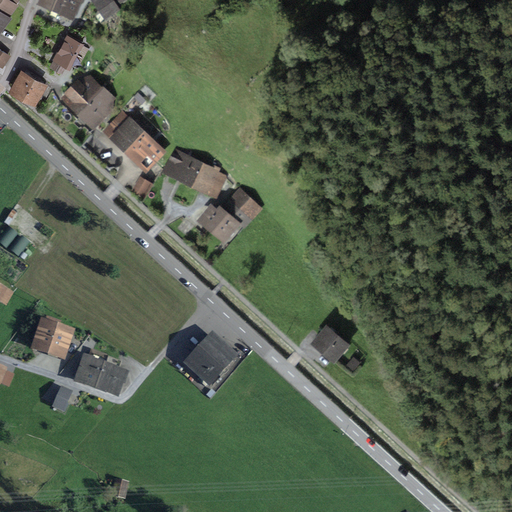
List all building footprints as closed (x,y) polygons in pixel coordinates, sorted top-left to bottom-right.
[(0,0),(0,9),(6,14),(15,2),(14,2),(15,0),(0,0)] [(63,0),(39,0),(39,1),(42,2),(41,4),(59,12),(63,0)] [(63,0),(59,12),(71,17),(78,0),(80,0),(82,1),(82,0),(63,0)] [(94,0),(103,12),(98,16),(102,22),(108,18),(107,16),(116,10),(113,6),(121,0),(94,0)] [(88,47),(68,36),(52,63),(59,67),(58,70),(62,72),(68,62),(77,67),(88,47)] [(0,62),(2,64),(8,54),(0,49),(0,62)] [(13,87),(34,99),(43,83),(22,71),(13,87)] [(64,98),(80,113),(102,89),(101,88),(102,87),(91,77),(86,82),(81,77),(62,96),(64,98)] [(113,99),(102,89),(80,113),(93,126),(109,110),(107,105),(113,99)] [(106,129),(144,166),(151,158),(154,161),(163,151),(121,113),(106,129)] [(171,174),(191,182),(200,162),(181,154),(174,152),(163,170),(171,174)] [(200,162),(191,182),(217,195),(225,176),(200,163),(200,162)] [(134,190),(145,197),(152,185),(141,178),(134,190)] [(239,192),(231,201),(250,218),(259,208),(239,192)] [(226,207),(222,212),(236,224),(237,222),(243,227),(250,218),(231,201),(226,207)] [(236,224),(222,212),(221,211),(218,214),(211,208),(201,219),(224,239),(236,224)] [(0,299),(6,303),(12,294),(0,286),(0,299)] [(43,325),(36,346),(62,355),(70,333),(57,329),(59,322),(47,318),(45,325),(43,325)] [(325,327),(313,341),(335,360),(348,344),(344,341),(343,343),(325,327)] [(213,337),(189,363),(209,382),(233,356),(213,337)] [(83,358),(76,379),(96,386),(107,356),(92,351),(89,360),(83,358)] [(118,370),(121,362),(107,356),(96,386),(117,393),(122,381),(124,382),(127,373),(118,370)] [(0,383),(8,386),(13,375),(0,369),(0,383)] [(62,390),(55,405),(63,408),(70,394),(62,390)] [(116,482),(113,494),(124,497),(127,485),(116,482)]
